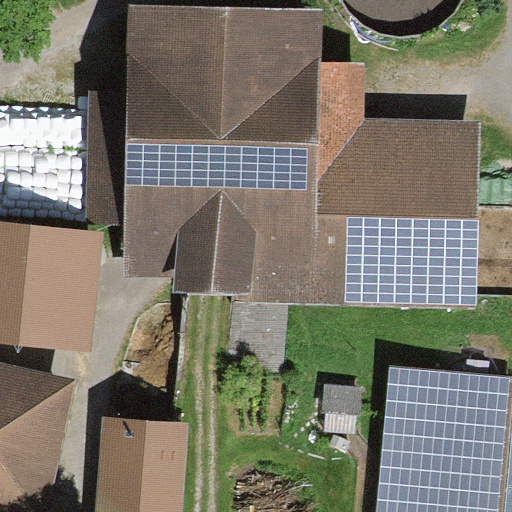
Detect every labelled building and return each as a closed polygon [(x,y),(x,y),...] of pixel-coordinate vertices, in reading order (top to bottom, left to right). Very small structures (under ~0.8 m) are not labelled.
[(327,30),(127,28),(125,277),(177,277),(177,306),(476,309),(477,126),(364,125),(365,74),(327,74),(327,30)] [(0,234),(0,353),(88,362),(100,245),(0,234)] [(511,511),(511,382),(385,374),(374,511),(511,511)] [(0,511),(48,511),(74,394),(0,377),(0,511)] [(181,511),(185,430),(104,426),(99,511),(181,511)]
